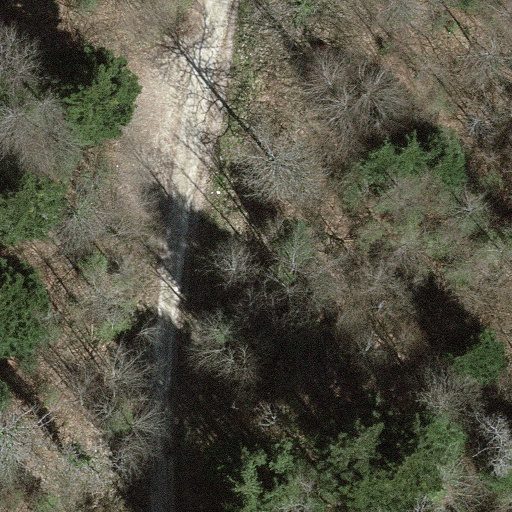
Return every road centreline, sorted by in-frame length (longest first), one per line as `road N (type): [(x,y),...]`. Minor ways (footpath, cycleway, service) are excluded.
road 1 (track): [(189,511),(176,440),(220,0)]
road 2 (track): [(155,0),(0,42)]
